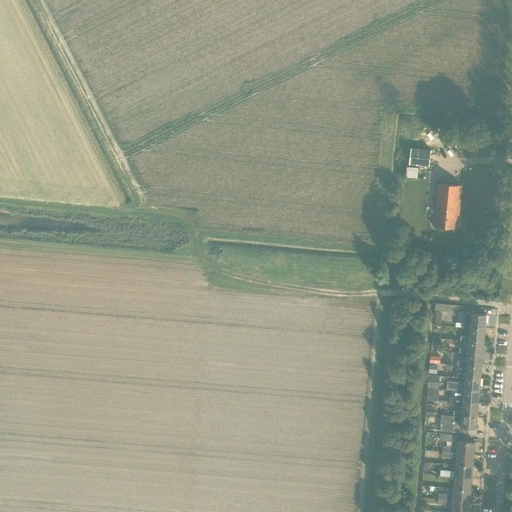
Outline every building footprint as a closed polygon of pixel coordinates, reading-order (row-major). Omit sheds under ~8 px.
[(412,147),(410,164),(429,166),(431,149),(412,147)] [(400,175),(412,175),(412,165),(401,164),(400,175)] [(434,225),(458,227),(462,186),(438,184),(434,225)] [(454,304),(436,303),(435,310),(453,311),(454,304)] [(470,328),(486,329),(487,314),(471,313),(466,313),(465,322),(462,322),(462,327),(470,328)] [(469,340),(485,342),(486,329),(470,328),(470,336),(461,335),(461,340),(469,340)] [(438,338),(432,337),(431,350),(434,350),(435,341),(441,341),(441,338),(438,338)] [(460,352),(468,353),(484,354),(485,342),(469,340),(468,348),(460,347),(460,352)] [(484,354),(468,353),(467,361),(459,360),(459,365),(466,365),(482,367),(484,354)] [(430,364),(429,372),(437,373),(438,365),(430,364)] [(482,367),(466,365),(466,373),(458,372),(457,377),(465,378),(481,379),(482,367)] [(428,387),(434,388),(439,388),(440,376),(429,375),(428,387)] [(464,390),(480,392),(481,379),(465,378),(465,382),(448,381),(447,389),(456,390),(464,390)] [(449,402),(463,403),(479,405),(480,392),(464,390),(463,398),(450,397),(449,402)] [(479,405),(463,403),(462,411),(454,410),(454,414),(478,416),(479,405)] [(442,414),(440,431),(469,434),(470,428),(477,428),(478,416),(454,414),(454,415),(442,414)] [(449,434),(449,440),(459,441),(458,452),(474,454),(475,442),(468,442),(469,436),(449,434)] [(457,458),(456,465),(473,466),(474,454),(458,452),(452,452),(443,451),(442,457),(457,458)] [(441,469),(441,475),(472,478),(473,466),(456,465),(456,471),(441,469)] [(455,482),(454,488),(471,490),(472,478),(441,475),(439,475),(438,480),(455,482)] [(453,500),(470,502),(471,490),(454,488),(453,500)] [(452,511),(453,511),(468,511),(470,502),(453,500),(452,511)]
